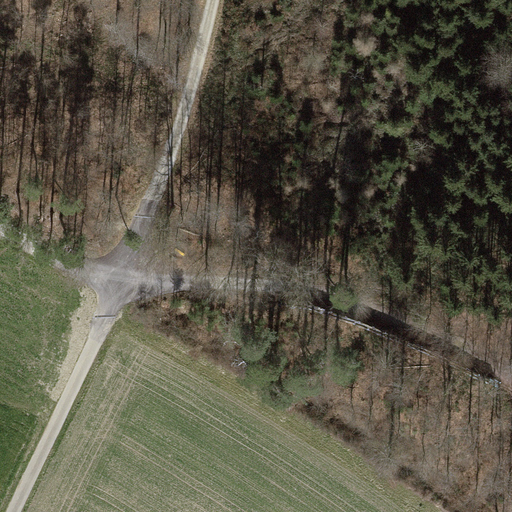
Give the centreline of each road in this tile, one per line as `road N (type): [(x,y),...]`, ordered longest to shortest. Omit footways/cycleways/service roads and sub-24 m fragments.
road 1 (track): [(511,374),(306,288),(119,282),(0,207)]
road 2 (track): [(211,0),(188,95),(119,282),(12,511)]
